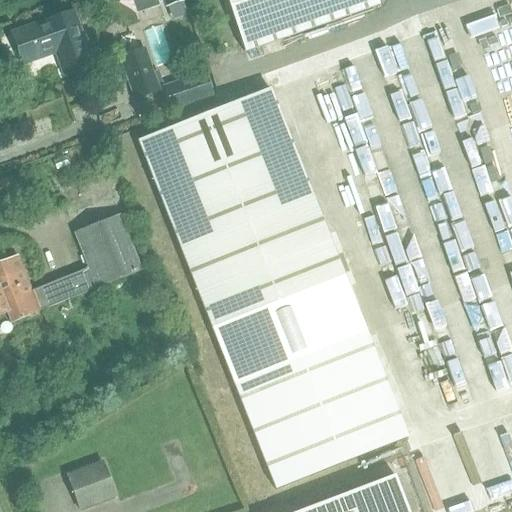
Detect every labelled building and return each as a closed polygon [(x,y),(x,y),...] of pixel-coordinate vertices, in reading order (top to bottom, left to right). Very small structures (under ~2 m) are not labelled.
[(156,0),(146,0),(150,9),(159,6),(156,0)] [(379,6),(376,0),(225,0),(245,53),(379,6)] [(67,75),(93,66),(75,12),(48,21),(49,23),(15,35),(25,63),(60,51),(67,75)] [(149,66),(143,51),(131,55),(122,58),(127,74),(137,100),(146,97),(158,92),(149,66)] [(204,73),(162,88),(171,113),(213,98),(204,73)] [(325,81),(333,106),(356,98),(347,73),(325,81)] [(314,108),(324,105),(319,86),(309,89),(314,108)] [(270,90),(138,142),(276,491),(408,439),(408,438),(284,126),(270,90)] [(340,124),(361,119),(358,105),(337,110),(340,124)] [(319,110),(322,133),(336,132),(333,108),(319,110)] [(12,175),(0,179),(0,193),(17,187),(12,175)] [(0,314),(9,311),(13,324),(145,272),(124,216),(78,233),(92,269),(24,296),(10,260),(0,264),(0,314)] [(161,302),(145,306),(148,318),(164,314),(161,302)] [(70,475),(83,510),(119,497),(106,462),(70,475)] [(491,467),(473,473),(480,493),(498,487),(491,467)] [(408,511),(395,477),(302,511),(408,511)]
